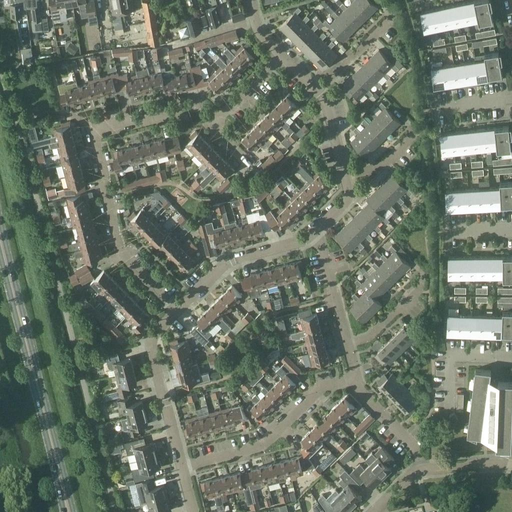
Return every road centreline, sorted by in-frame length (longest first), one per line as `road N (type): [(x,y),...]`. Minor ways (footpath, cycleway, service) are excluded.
road 1 (residential): [(177,308),(120,256),(89,137),(190,107),(214,121)]
road 2 (primary): [(67,511),(0,240)]
road 3 (residential): [(182,467),(263,447),(323,387),(354,378)]
road 4 (residential): [(182,467),(150,343),(177,308)]
road 5 (residential): [(177,308),(226,263),(317,230)]
road 6 (residential): [(347,347),(317,230)]
